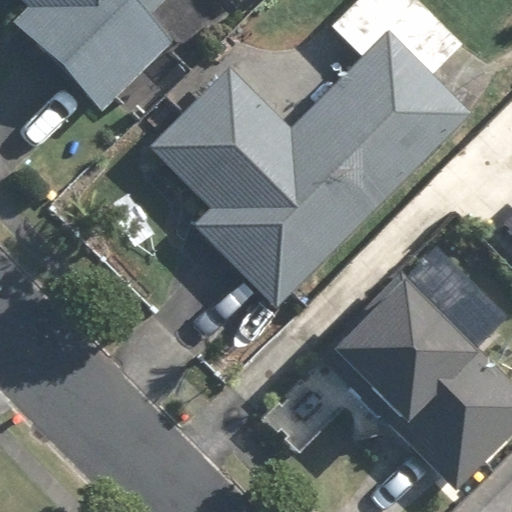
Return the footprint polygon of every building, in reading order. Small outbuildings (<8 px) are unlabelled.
[(14,22),(94,110),(172,39),(148,12),(160,0),(12,0),(25,13),(14,22)] [(190,223),(271,308),(469,118),(429,75),(462,44),(419,0),(359,0),(330,28),(361,60),(290,128),(234,69),(150,150),(206,207),(190,223)] [(511,387),(404,274),(324,350),(452,484),(511,426),(511,387)] [(294,335),(236,386),(256,409),(314,358),(294,335)] [(307,373),(262,411),(299,454),(343,417),(307,373)]
